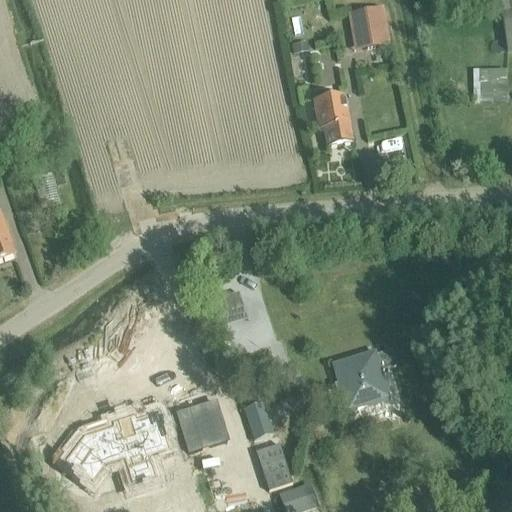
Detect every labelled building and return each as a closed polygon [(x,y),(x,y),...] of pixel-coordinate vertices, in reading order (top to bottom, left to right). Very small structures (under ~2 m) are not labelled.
[(511,5),(501,7),(506,55),(511,54),(511,5)] [(351,55),(391,48),(387,27),(383,9),(344,16),(351,55)] [(307,45),(292,48),(293,57),(308,54),(307,45)] [(507,85),(506,85),(506,73),(479,73),(479,86),(480,86),(480,105),(507,105),(507,85)] [(328,91),(311,95),(312,104),(330,101),(328,91)] [(323,131),(326,150),(352,146),(344,99),(330,101),(312,104),(317,132),(323,131)] [(0,263),(14,258),(0,218),(0,263)] [(238,297),(224,299),(228,320),(241,318),(238,297)] [(149,383),(180,379),(172,320),(140,325),(149,383)] [(374,356),(332,369),(346,416),(388,402),(380,376),(394,372),(389,356),(376,360),(374,356)] [(189,454),(228,443),(217,403),(178,414),(189,454)] [(262,406),(243,412),(254,444),(273,439),(272,438),(262,406)] [(94,442),(74,465),(97,489),(109,475),(127,471),(131,488),(151,483),(146,464),(160,460),(149,427),(141,430),(139,422),(112,430),(113,436),(94,442)] [(309,486),(278,497),(282,511),(313,511),(318,511),(309,486)]
